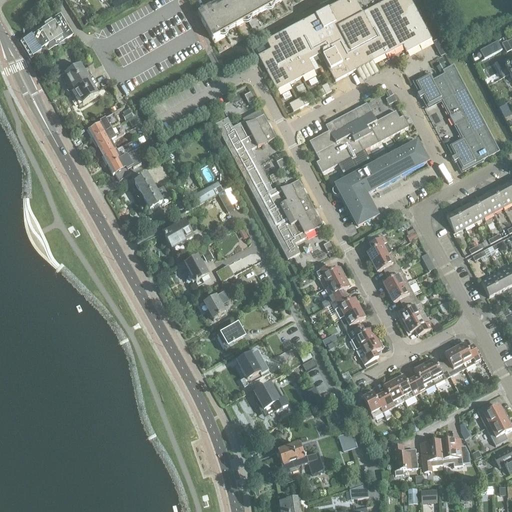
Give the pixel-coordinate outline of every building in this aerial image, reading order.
[(198,16),(212,41),(215,40),(213,37),(232,27),(234,29),(238,27),(236,24),(255,14),(257,16),(260,14),(259,12),(278,1),(280,3),(281,2),(280,0),(231,0),(229,1),(230,3),(217,10),(216,9),(211,12),(210,9),(198,16)] [(356,72),(373,64),(385,57),(402,47),(406,54),(432,41),(410,0),(390,0),(363,15),(355,0),(345,0),(304,22),(303,22),(266,42),(271,51),(258,58),(277,92),(314,72),(309,61),(320,55),(335,83),(356,72)] [(72,39),(60,19),(30,36),(19,43),(32,65),(44,57),(44,56),(72,39)] [(497,44),(480,53),(484,60),(501,51),(497,44)] [(511,53),(506,44),(502,46),(506,55),(511,53)] [(70,48),(64,52),(69,60),(74,56),(73,55),(70,48)] [(510,76),(511,74),(511,57),(496,66),(503,80),(510,76)] [(432,82),(429,76),(414,84),(419,93),(417,94),(418,96),(417,96),(420,100),(421,101),(423,100),(428,109),(442,102),(450,118),(449,118),(455,128),(462,141),(449,148),(453,157),(451,159),(452,160),(454,164),(455,165),(456,165),(457,164),(462,173),(482,163),(481,162),(488,159),(489,159),(499,153),(481,118),(453,67),(442,73),(444,76),(432,82)] [(65,77),(74,92),(93,80),(88,73),(85,75),(80,68),(65,77)] [(93,80),(74,92),(83,107),(98,97),(93,90),(97,88),(93,80)] [(328,86),(322,89),(325,96),(331,93),(328,86)] [(254,102),(250,94),(244,97),(248,105),(254,102)] [(389,107),(396,103),(393,97),(386,101),(389,107)] [(301,100),(295,103),(299,110),(305,107),(301,100)] [(373,101),(366,104),(370,111),(377,108),(373,101)] [(293,113),(299,110),(295,103),(289,106),(293,113)] [(321,176),(365,152),(408,129),(403,118),(399,120),(396,113),(376,123),(370,112),(367,105),(346,117),(331,125),(334,131),(329,133),(335,145),(316,156),(319,163),(316,164),(321,176)] [(124,117),(127,122),(133,119),(130,114),(124,117)] [(93,142),(107,135),(120,128),(114,117),(100,124),(101,126),(88,133),(93,142)] [(322,227),(310,205),(298,182),(281,191),(279,189),(272,192),(251,152),(257,148),(257,150),(276,140),(264,117),(246,126),(245,123),(233,129),(228,120),(215,127),(269,227),(288,262),(300,255),(295,246),(307,239),(305,236),(316,231),(322,227)] [(135,120),(129,123),(132,129),(138,126),(135,120)] [(121,130),(108,137),(107,135),(93,142),(98,151),(112,143),(124,136),(121,130)] [(112,143),(98,151),(103,160),(122,149),(119,145),(127,140),(124,136),(112,143)] [(371,194),(398,179),(427,164),(417,145),(337,188),(333,190),(333,191),(332,192),(332,193),(332,195),(333,196),(334,197),(335,198),(337,198),(338,198),(341,196),(358,228),(377,218),(364,195),(369,192),(369,193),(370,194),(371,194)] [(122,149),(103,160),(107,168),(134,154),(131,148),(124,153),(122,149)] [(107,168),(113,178),(126,169),(123,164),(128,161),(129,163),(137,158),(134,154),(107,168)] [(280,171),(286,168),(282,161),(276,164),(280,171)] [(155,192),(148,179),(135,186),(142,199),(155,192)] [(218,184),(201,194),(206,203),(218,196),(223,193),(218,184)] [(503,211),(511,205),(511,204),(504,189),(494,194),(503,211)] [(155,192),(142,199),(150,213),(169,202),(163,192),(157,196),(155,192)] [(235,211),(224,192),(223,193),(218,196),(228,214),(235,211)] [(493,216),(503,211),(494,194),(485,199),(493,216)] [(475,204),(484,221),(493,216),(485,199),(475,204)] [(474,226),(484,221),(475,204),(466,209),(474,226)] [(465,231),(474,226),(466,209),(456,215),(465,231)] [(455,236),(465,231),(456,215),(446,220),(455,236)] [(185,224),(163,237),(171,251),(193,239),(185,224)] [(412,228),(406,232),(408,237),(415,233),(412,228)] [(243,240),(248,237),(243,229),(238,232),(243,240)] [(372,266),(392,255),(384,239),(372,245),(375,251),(367,255),(372,266)] [(333,251),(329,244),(323,247),(327,255),(333,251)] [(209,253),(202,256),(206,264),(213,261),(209,253)] [(400,270),(392,255),(372,266),(377,275),(386,271),(389,276),(400,270)] [(427,256),(421,259),(424,264),(430,261),(427,256)] [(193,286),(195,285),(195,286),(209,278),(202,265),(201,265),(198,260),(185,268),(191,278),(189,279),(193,286)] [(228,267),(216,274),(222,284),(234,278),(228,267)] [(330,268),(315,276),(319,282),(322,279),(327,288),(323,290),(324,291),(346,279),(340,269),(333,273),(330,268)] [(508,290),(511,287),(511,273),(509,268),(500,273),(508,290)] [(400,270),(389,276),(391,281),(383,286),(388,296),(408,285),(400,270)] [(490,278),(499,295),(508,290),(500,273),(490,278)] [(247,282),(244,275),(227,285),(231,291),(247,282)] [(499,295),(490,278),(480,284),(489,300),(499,295)] [(351,289),(346,279),(324,291),(330,303),(323,307),(325,310),(332,306),(343,300),(342,298),(344,297),(345,295),(343,293),(351,289)] [(394,306),(402,301),(405,307),(416,301),(408,285),(388,296),(394,306)] [(226,316),(217,300),(204,307),(213,323),(226,316)] [(355,301),(346,305),(343,300),(332,306),(340,322),(360,311),(355,301)] [(405,307),(406,309),(404,310),(403,311),(404,314),(397,317),(403,327),(424,316),(424,315),(420,317),(415,309),(419,306),(416,301),(405,307)] [(455,308),(451,301),(439,308),(443,314),(455,308)] [(360,311),(340,322),(348,337),(360,331),(357,326),(365,321),(360,311)] [(419,339),(431,332),(433,331),(424,316),(403,327),(408,337),(415,334),(418,339),(418,338),(419,339)] [(245,339),(238,327),(221,337),(228,349),(245,339)] [(356,352),(378,340),(373,330),(363,336),(360,331),(348,337),(356,352)] [(323,340),(325,346),(337,342),(335,336),(323,340)] [(364,368),(378,360),(375,355),(383,350),(378,340),(356,352),(364,368)] [(473,349),(468,352),(464,344),(454,350),(465,371),(465,372),(481,363),(473,349)] [(450,380),(465,371),(454,350),(444,355),(449,365),(443,367),(450,380)] [(237,365),(245,380),(240,383),(244,390),(264,378),(251,357),(237,365)] [(433,360),(423,365),(435,388),(450,380),(443,367),(442,368),(441,367),(440,367),(437,368),(433,360)] [(302,367),(306,374),(317,368),(313,361),(302,367)] [(413,384),(419,396),(435,388),(423,365),(413,371),(417,379),(415,380),(414,381),(415,383),(413,384)] [(419,396),(413,384),(411,385),(410,383),(409,383),(406,384),(402,376),(392,382),(404,404),(419,396)] [(392,382),(383,387),(386,394),(384,396),(383,397),(381,398),(389,412),(404,404),(392,382)] [(478,382),(472,385),(476,392),(481,389),(478,382)] [(264,413),(272,408),(276,416),(288,409),(284,402),(282,403),(279,397),(279,394),(277,393),(272,386),(255,396),(264,413)] [(310,410),(322,403),(314,389),(302,396),(310,410)] [(389,412),(381,398),(380,399),(378,399),(376,400),(372,393),(361,398),(373,420),(389,412)] [(489,406),(477,412),(486,430),(508,419),(504,412),(502,413),(499,409),(492,412),(489,406)] [(495,448),(508,442),(504,436),(511,432),(509,427),(511,426),(508,419),(486,430),(495,448)] [(353,449),(357,448),(354,441),(351,442),(350,440),(352,439),(350,433),(350,432),(348,426),(338,429),(340,436),(338,436),(340,444),(342,443),(344,450),(352,447),(353,449)] [(466,432),(460,435),(464,442),(470,439),(466,432)] [(454,469),(463,468),(460,441),(421,446),(424,474),(432,474),(431,469),(444,467),(443,466),(454,465),(454,469)] [(289,473),(309,466),(312,477),(324,474),(318,456),(306,461),(306,460),(304,460),(300,447),(278,454),(282,468),(281,469),(284,478),(290,476),(289,473)] [(418,471),(416,452),(409,452),(409,456),(403,456),(402,448),(391,449),(392,458),(393,458),(395,478),(404,477),(403,472),(418,471)] [(511,454),(511,451),(511,450),(511,449),(494,459),(505,480),(511,475),(511,454)] [(472,455),(475,461),(481,458),(478,452),(472,455)] [(361,480),(348,483),(349,489),(363,485),(361,480)] [(369,485),(364,487),(349,492),(351,502),(369,499),(369,485)] [(418,506),(417,491),(417,490),(408,491),(408,492),(408,507),(418,506)] [(455,491),(441,491),(442,502),(456,501),(455,491)] [(437,505),(437,493),(421,494),(421,506),(437,505)] [(299,511),(298,501),(286,502),(286,503),(279,504),(280,511),(299,511)]
